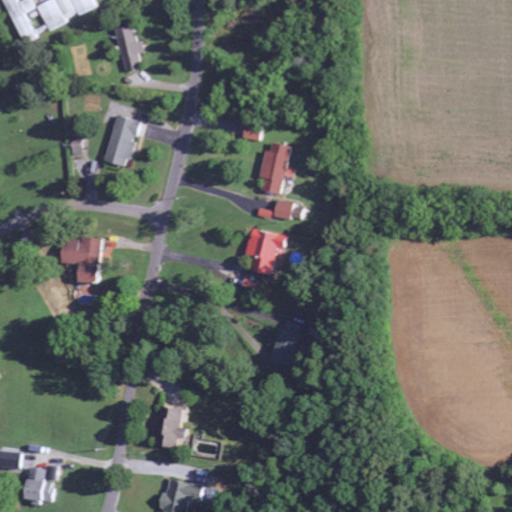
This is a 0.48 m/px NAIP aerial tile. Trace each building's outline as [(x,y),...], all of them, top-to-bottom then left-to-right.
[(40,0),(20,1),(20,0),(5,0),(24,43),(54,30),(55,30),(70,23),(70,18),(78,15),(83,15),(99,8),(95,0),(40,0)] [(129,73),(147,69),(143,54),(149,53),(147,41),(141,42),(138,25),(119,29),(129,73)] [(109,161),(134,167),(146,122),(121,115),(109,161)] [(246,139),(263,142),(265,128),(249,125),(246,139)] [(294,146),(275,143),(274,152),(268,151),(264,178),(268,178),(267,191),(286,194),(294,146)] [(298,204),(280,200),(276,216),(294,221),(298,204)] [(276,275),(283,248),(288,249),(292,237),(258,228),(250,255),(259,257),(255,270),(276,275)] [(68,264),(84,264),(83,283),(105,283),(106,238),(86,238),(86,241),(68,241),(68,264)] [(276,362),(295,368),(306,334),(286,328),(276,362)] [(161,445),(191,449),(194,430),(188,429),(191,409),(165,406),(161,433),(162,434),(161,445)] [(50,469),(34,468),(33,503),(58,504),(58,482),(50,481),(50,469)] [(164,511),(192,511),(195,500),(209,503),(212,487),(175,480),(172,494),(168,493),(164,511)]
